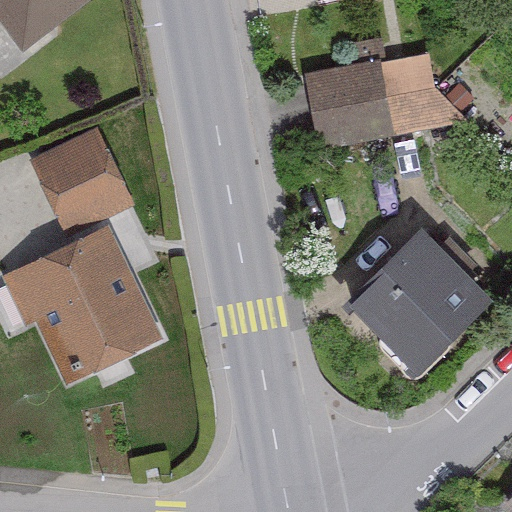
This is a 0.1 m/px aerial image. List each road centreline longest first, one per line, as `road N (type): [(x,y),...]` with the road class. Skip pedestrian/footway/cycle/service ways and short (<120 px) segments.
road 1 (unclassified): [(287,511),(195,0)]
road 2 (residential): [(325,511),(462,443),(511,395)]
